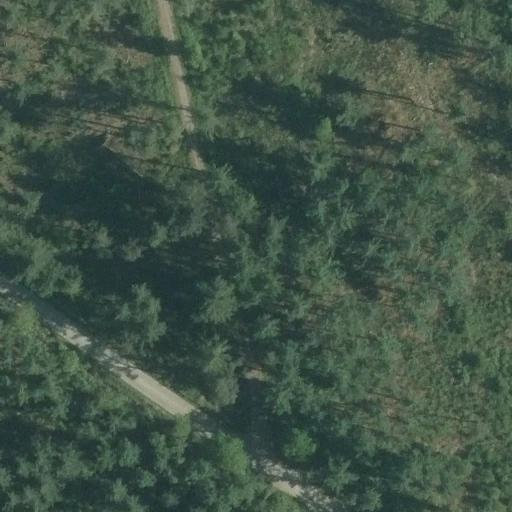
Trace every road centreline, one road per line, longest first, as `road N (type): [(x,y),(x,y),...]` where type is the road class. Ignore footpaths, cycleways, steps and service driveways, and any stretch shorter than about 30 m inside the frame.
road 1 (track): [(248,443),(228,298),(165,0)]
road 2 (unclassified): [(0,272),(345,511)]
